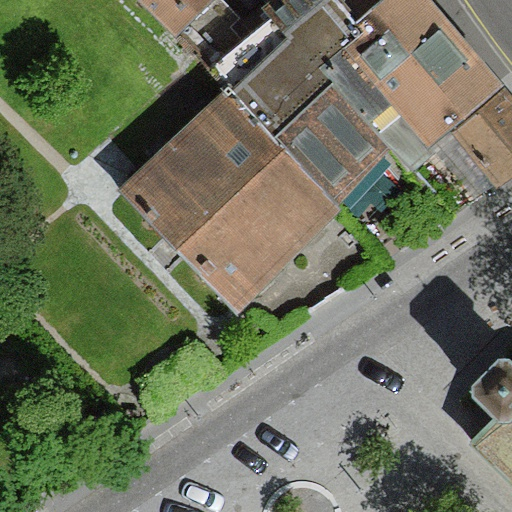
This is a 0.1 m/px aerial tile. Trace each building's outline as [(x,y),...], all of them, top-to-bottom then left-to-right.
[(150,0),(180,30),(213,1),(213,0),(150,0)] [(264,0),(263,1),(276,17),(296,0),(264,0)] [(340,0),(296,0),(276,17),(325,73),(370,34),(361,24),(340,0)] [(422,0),(389,0),(361,24),(370,34),(325,73),(387,144),(407,166),(497,87),(422,0)] [(340,0),(361,24),(389,0),(340,0)] [(229,19),(213,1),(180,30),(213,65),(244,42),(226,22),(229,19)] [(234,89),(334,199),(387,144),(325,73),(276,17),(244,42),(213,65),(234,89)] [(234,89),(126,194),(231,300),(334,199),(234,89)] [(511,177),(511,104),(504,95),(460,130),(503,183),(511,177)] [(474,391),(501,417),(507,423),(511,418),(511,363),(506,358),(474,391)] [(501,417),(475,443),(511,478),(511,418),(507,423),(501,417)]
